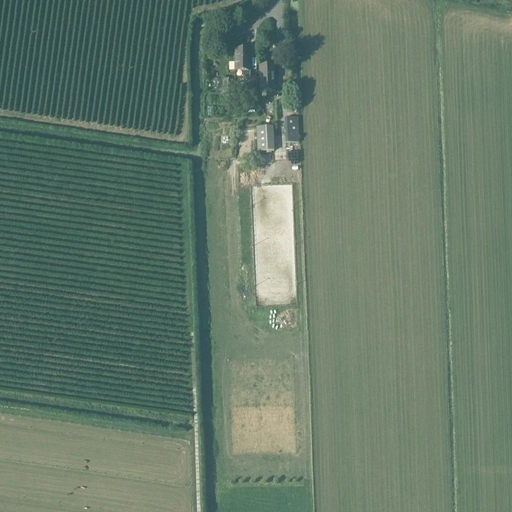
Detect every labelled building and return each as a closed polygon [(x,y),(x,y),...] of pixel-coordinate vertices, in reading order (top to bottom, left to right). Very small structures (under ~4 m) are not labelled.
[(250,72),(250,50),(235,50),(235,72),(244,72),(244,78),(250,78),(250,72)] [(258,66),(259,93),(275,93),(275,66),(258,66)] [(222,83),(222,94),(232,94),(232,81),(222,80),(222,83)] [(285,119),(286,144),(299,144),(298,119),(285,119)] [(257,128),(258,153),(274,152),(273,128),(257,128)] [(255,172),(263,171),(262,159),(254,159),(255,172)]
